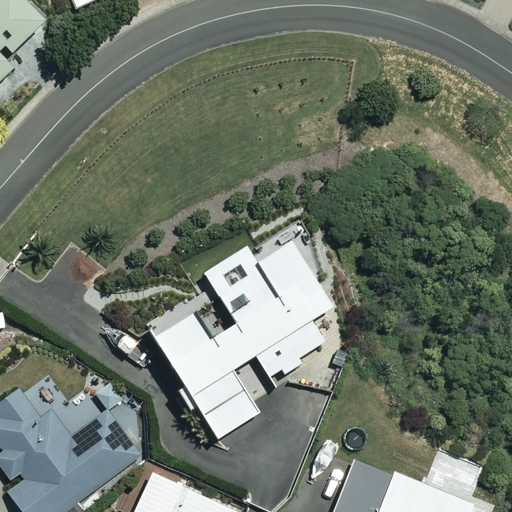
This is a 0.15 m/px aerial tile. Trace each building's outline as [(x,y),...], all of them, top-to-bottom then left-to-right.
[(0,0),(0,79),(14,67),(5,57),(46,20),(27,0),(0,0)] [(71,0),(76,9),(95,0),(71,0)] [(303,362),(299,357),(325,341),(311,319),(333,306),(292,240),(258,261),(248,245),(204,273),(236,323),(210,340),(186,301),(147,326),(184,385),(177,390),(190,411),(197,406),(217,439),(259,413),(232,370),(255,355),(268,376),(281,369),(284,374),(303,362)] [(72,435),(37,385),(0,410),(0,443),(5,450),(0,453),(0,463),(16,487),(10,491),(24,511),(68,511),(75,507),(73,503),(142,454),(110,409),(72,435)] [(495,511),(497,508),(472,498),(485,465),(440,447),(425,485),(391,472),(389,475),(354,461),(333,511),(495,511)] [(238,511),(239,511),(154,471),(134,511),(238,511)]
